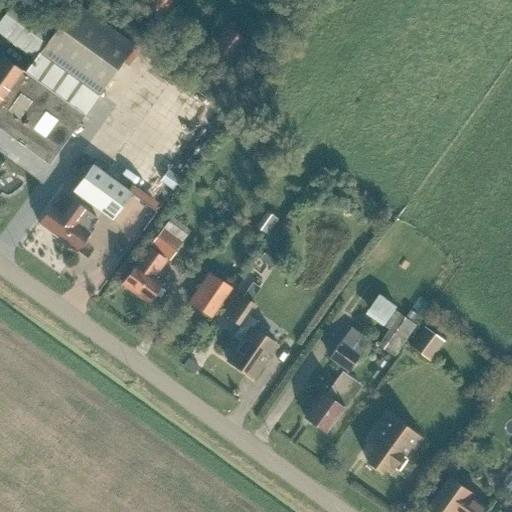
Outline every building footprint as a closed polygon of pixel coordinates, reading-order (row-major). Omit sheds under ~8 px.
[(14,0),(13,0),(0,19),(0,36),(31,59),(53,27),(14,0)] [(138,0),(138,1),(159,17),(170,0),(138,0)] [(26,74),(83,114),(96,96),(133,45),(73,2),(25,73),(26,74)] [(225,26),(209,48),(229,64),(246,41),(225,26)] [(0,130),(48,165),(83,114),(26,74),(24,76),(0,58),(0,130)] [(92,166),(73,192),(112,220),(131,194),(92,166)] [(52,205),(39,223),(77,251),(90,234),(88,232),(98,218),(69,197),(59,210),(52,205)] [(265,211),(254,227),(266,235),(277,219),(265,211)] [(172,217),(163,229),(180,242),(189,230),(172,217)] [(163,229),(149,247),(168,261),(181,242),(180,242),(163,229)] [(148,248),(122,284),(148,303),(155,294),(160,298),(164,292),(159,288),(161,286),(152,279),(166,261),(148,248)] [(266,250),(260,258),(272,267),(277,259),(266,250)] [(217,277),(197,305),(213,317),(232,288),(217,277)] [(250,284),(226,318),(241,328),(256,306),(250,302),(258,290),(250,284)] [(350,327),(328,358),(347,372),(368,341),(350,327)] [(428,361),(443,341),(423,327),(409,346),(428,361)] [(250,328),(227,361),(253,379),(276,346),(250,328)] [(322,394),(305,418),(325,433),(341,410),(342,411),(360,387),(342,374),(325,397),(322,394)] [(377,450),(367,464),(380,473),(383,469),(393,477),(397,472),(398,473),(407,460),(406,459),(420,439),(387,415),(367,442),(377,450)] [(451,478),(429,509),(433,511),(487,511),(489,509),(473,498),(475,496),(451,478)]
